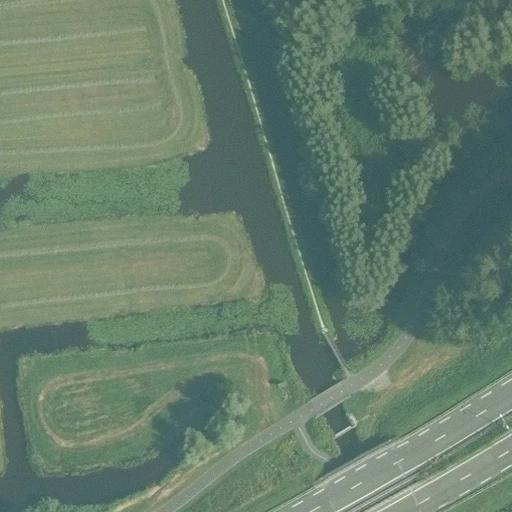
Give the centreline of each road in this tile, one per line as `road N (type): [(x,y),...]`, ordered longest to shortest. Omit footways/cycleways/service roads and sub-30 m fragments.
road 1 (primary): [(511,394),(311,511)]
road 2 (primary): [(406,511),(511,450)]
